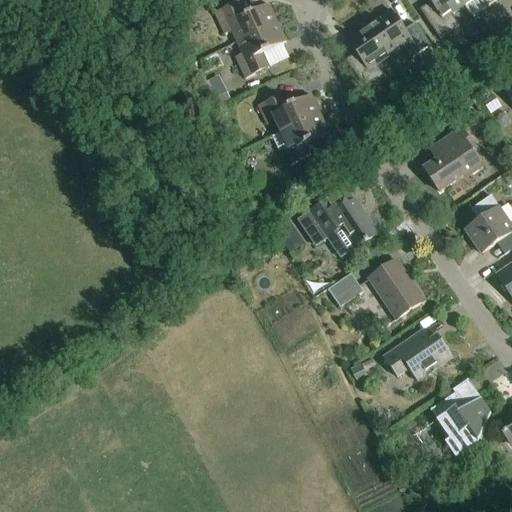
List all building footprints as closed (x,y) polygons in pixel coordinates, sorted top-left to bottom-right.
[(464,7),(459,0),(427,0),(436,11),(425,19),(440,41),(459,28),(450,16),(464,7)] [(459,0),(464,7),(472,19),(499,0),(459,0)] [(232,33),(238,44),(277,26),(268,7),(244,18),(238,4),(214,15),(224,36),(232,33)] [(379,21),(369,27),(389,58),(403,49),(411,61),(430,48),(415,25),(404,33),(389,12),(378,19),(379,21)] [(277,26),(238,44),(243,56),(235,59),(245,81),(269,70),(262,56),(286,45),(277,26)] [(511,26),(498,37),(504,46),(511,40),(511,26)] [(389,58),(369,27),(359,34),(358,33),(346,41),(361,62),(350,69),(365,92),(384,79),(376,67),(389,58)] [(493,38),(485,43),(490,53),(499,47),(493,38)] [(463,58),(452,66),(458,76),(469,68),(463,58)] [(230,102),(221,84),(206,92),(214,109),(230,102)] [(492,94),(480,103),(484,109),(490,117),(502,108),(497,100),(492,94)] [(275,124),(280,135),(320,117),(311,98),(286,109),(280,97),(258,108),(267,127),(275,124)] [(485,118),(469,115),(466,128),(483,131),(485,118)] [(320,117),(280,135),(281,136),(273,140),(286,170),(310,159),(304,147),(328,136),(320,117)] [(469,152),(473,149),(461,131),(457,134),(438,147),(445,157),(423,171),(439,194),(465,176),(468,180),(482,170),(469,152)] [(297,173),(303,185),(312,181),(307,169),(297,173)] [(504,257),(511,253),(511,252),(511,224),(509,227),(491,199),(471,213),(479,224),(465,233),(481,256),(497,246),(504,257)] [(300,221),(298,223),(307,237),(316,250),(327,242),(340,261),(364,244),(365,245),(378,237),(355,202),(338,213),(330,201),(300,221)] [(511,252),(511,253),(511,254),(511,266),(496,278),(511,301),(511,252)] [(396,322),(423,304),(396,263),(368,281),(396,322)] [(351,276),(328,292),(340,310),(363,294),(351,276)] [(417,384),(451,360),(437,339),(424,347),(417,337),(383,360),(396,380),(408,371),(417,384)] [(372,362),(350,372),(355,384),(367,379),(365,372),(375,368),(372,362)] [(432,425),(451,453),(444,457),(454,472),(472,459),(467,452),(478,445),(490,415),(476,395),(463,404),(456,395),(430,413),(436,422),(432,425)] [(511,413),(503,436),(511,448),(511,447),(511,413)]
